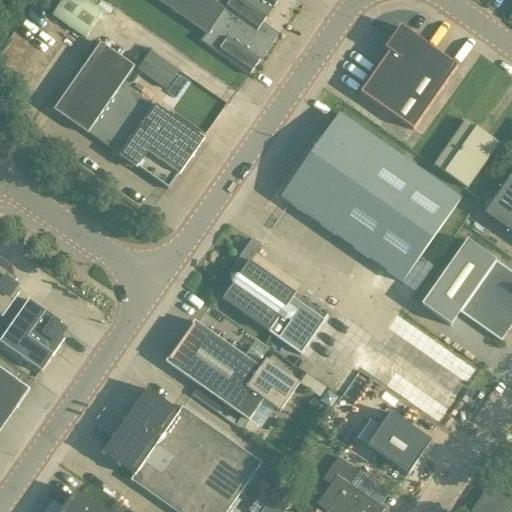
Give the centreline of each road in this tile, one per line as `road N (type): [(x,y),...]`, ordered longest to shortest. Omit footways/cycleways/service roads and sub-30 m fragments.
road 1 (unclassified): [(154,285),(348,18),(371,0)]
road 2 (unclassified): [(0,507),(154,285)]
road 3 (unknown): [(218,197),(383,318)]
road 4 (unclassified): [(154,285),(0,178)]
road 5 (unclassified): [(436,511),(511,403)]
